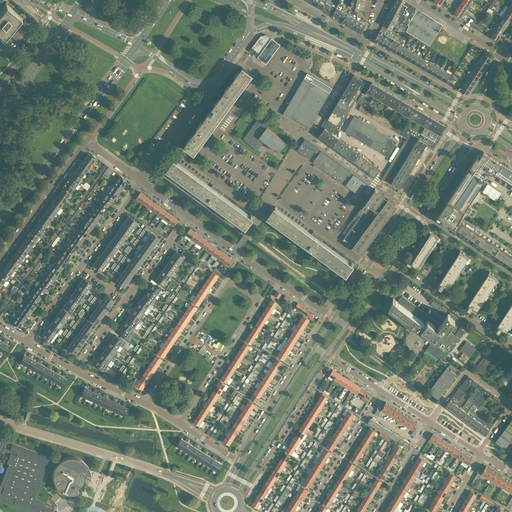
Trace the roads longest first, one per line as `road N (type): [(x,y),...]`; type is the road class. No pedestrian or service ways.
road 1 (residential): [(178,422),(258,303),(239,284),(228,282),(146,404)]
road 2 (tertiary): [(244,38),(281,24),(340,47),(462,118)]
road 3 (tertiary): [(468,108),(264,4)]
road 4 (primary): [(0,221),(136,44)]
road 5 (residential): [(191,485),(0,419)]
road 6 (residential): [(24,342),(141,181)]
road 7 (residential): [(75,370),(187,216)]
road 8 (residential): [(334,317),(187,216)]
road 9 (tertiary): [(464,126),(368,266)]
road 10 (residential): [(323,333),(313,336),(236,459)]
road 11 (tertiary): [(390,260),(474,132)]
road 12 (residential): [(511,350),(390,260)]
road 13 (residential): [(0,258),(85,142)]
road 14 (residential): [(381,390),(305,511)]
road 15 (residential): [(251,469),(261,467),(331,358)]
road 16 (tertiary): [(251,469),(325,354)]
road 17 (tertiary): [(314,347),(242,462)]
